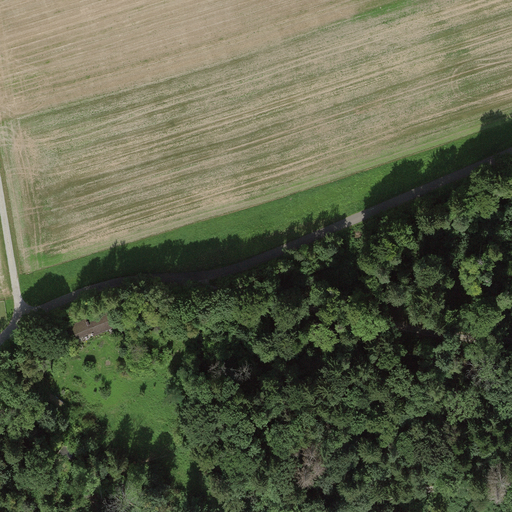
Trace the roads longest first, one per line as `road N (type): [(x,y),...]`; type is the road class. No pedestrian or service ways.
road 1 (track): [(511,147),(236,272),(64,300),(28,317),(0,353)]
road 2 (track): [(511,334),(446,330),(196,282)]
road 3 (track): [(511,502),(446,498),(375,511)]
road 4 (track): [(28,317),(0,189)]
